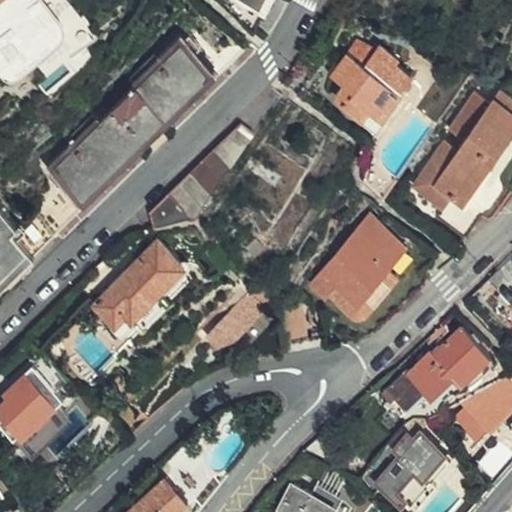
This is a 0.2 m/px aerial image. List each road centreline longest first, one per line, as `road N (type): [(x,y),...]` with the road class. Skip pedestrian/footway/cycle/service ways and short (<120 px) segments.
road 1 (residential): [(303,0),(266,61),(0,325)]
road 2 (residential): [(76,511),(213,391),(270,375),(297,373),(314,383)]
road 3 (residential): [(511,212),(360,358),(314,383)]
road 4 (residential): [(222,511),(306,416),(314,383)]
